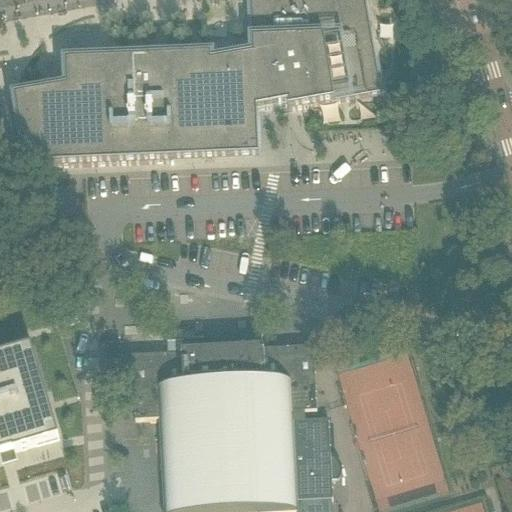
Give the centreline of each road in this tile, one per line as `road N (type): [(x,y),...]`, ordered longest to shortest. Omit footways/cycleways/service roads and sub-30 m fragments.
road 1 (residential): [(511,175),(426,192),(135,206),(112,215),(101,232),(113,261)]
road 2 (residential): [(113,261),(511,347)]
road 3 (residential): [(113,261),(66,238),(0,181)]
